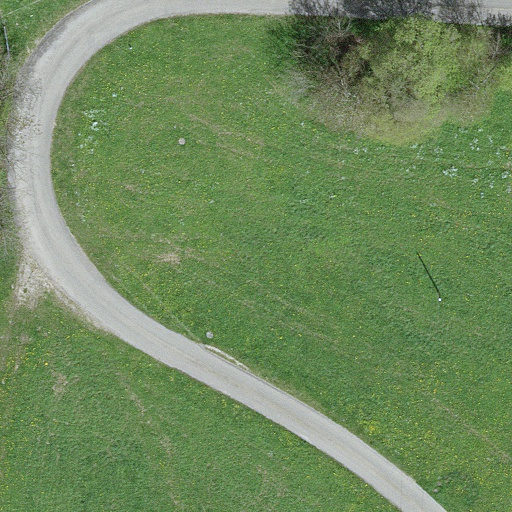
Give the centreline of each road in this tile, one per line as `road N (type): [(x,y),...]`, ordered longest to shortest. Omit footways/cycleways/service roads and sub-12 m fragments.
road 1 (unclassified): [(422,511),(270,405),(137,337),(93,304),(43,235),(32,140),(60,52),(94,19),(152,0)]
road 2 (unclassified): [(170,0),(511,14)]
